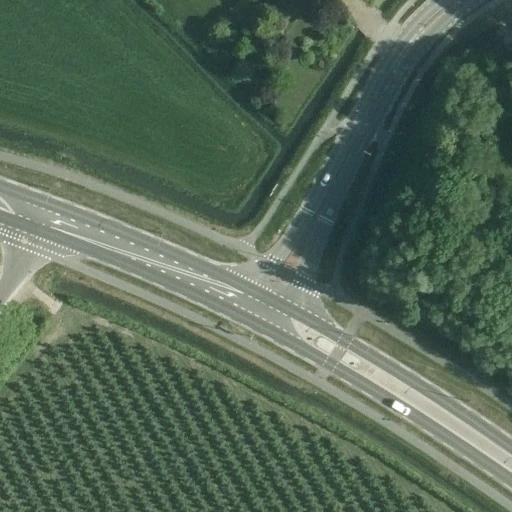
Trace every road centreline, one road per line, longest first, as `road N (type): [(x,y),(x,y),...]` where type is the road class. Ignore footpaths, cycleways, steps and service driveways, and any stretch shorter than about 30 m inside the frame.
road 1 (tertiary): [(290,309),(324,222),(404,67),(470,0)]
road 2 (tertiary): [(441,0),(380,72),(252,290)]
road 3 (primary): [(256,325),(511,482)]
road 4 (primary): [(511,448),(290,309)]
road 5 (primary): [(40,231),(256,325)]
road 6 (primary): [(252,290),(55,206)]
